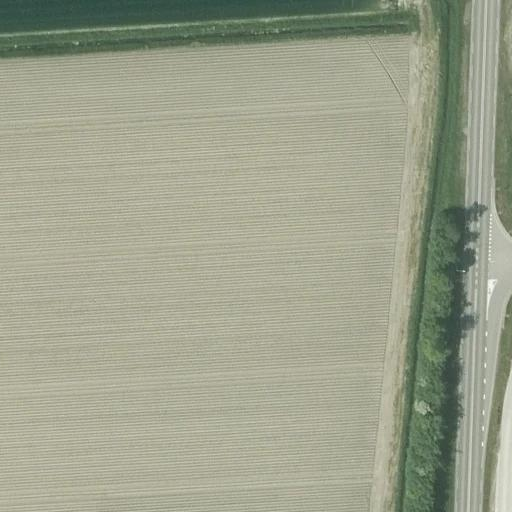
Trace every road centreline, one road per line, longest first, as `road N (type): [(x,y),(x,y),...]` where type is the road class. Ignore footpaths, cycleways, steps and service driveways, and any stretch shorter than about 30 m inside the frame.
road 1 (primary): [(475,262),(485,0)]
road 2 (primary): [(467,511),(475,262)]
road 3 (unclassified): [(503,511),(511,392)]
